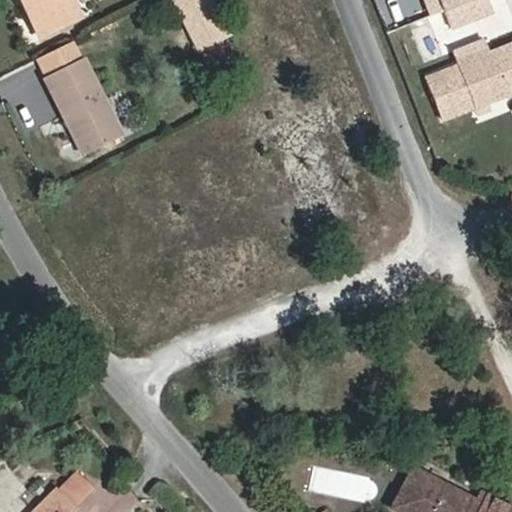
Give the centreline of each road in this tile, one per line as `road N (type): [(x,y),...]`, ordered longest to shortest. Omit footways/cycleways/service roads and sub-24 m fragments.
road 1 (track): [(0,424),(447,243)]
road 2 (residential): [(511,370),(472,262),(447,243),(356,0)]
road 3 (residential): [(238,511),(223,484),(122,376),(0,203)]
